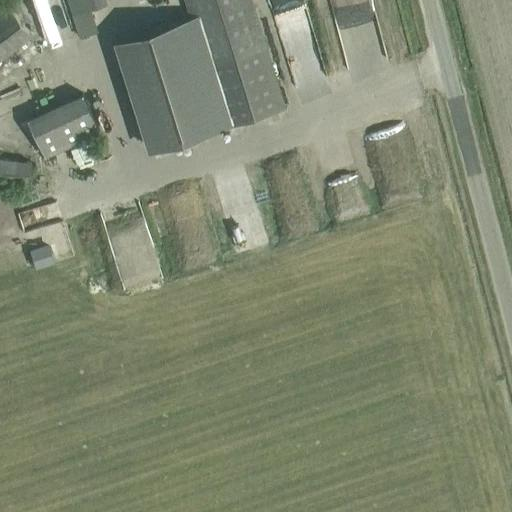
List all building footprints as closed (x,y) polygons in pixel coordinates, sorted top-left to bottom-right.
[(107,0),(69,0),(74,12),(107,0)] [(187,0),(193,17),(119,40),(153,147),(285,106),(251,0),(187,0)] [(0,57),(31,34),(23,23),(11,7),(0,15),(0,57)] [(28,115),(46,154),(100,130),(83,91),(28,115)] [(55,261),(51,247),(31,252),(35,266),(55,261)]
